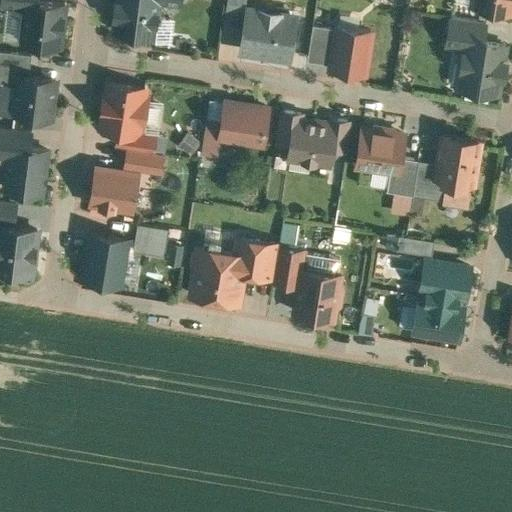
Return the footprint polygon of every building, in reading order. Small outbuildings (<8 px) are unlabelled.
[(43,0),(26,0),(25,8),(21,41),(60,45),(65,3),(43,0)] [(118,0),(118,1),(116,1),(114,16),(116,16),(114,30),(132,32),(136,37),(146,38),(150,34),(154,35),(155,23),(162,18),(157,11),(158,0),(118,0)] [(511,0),(473,0),(473,4),(487,6),(489,10),(500,11),(503,9),(511,10),(511,0)] [(295,20),(243,11),(235,54),(287,64),(295,20)] [(486,21),(451,15),(446,44),(464,47),(467,34),(484,37),(486,21)] [(333,25),(327,63),(362,68),(368,30),(333,25)] [(484,37),(467,34),(464,47),(458,85),(497,91),(500,76),(504,77),(506,61),(502,60),(505,45),(488,42),(484,37)] [(31,54),(0,49),(0,82),(17,85),(19,74),(29,75),(31,54)] [(29,75),(19,74),(17,85),(14,112),(51,117),(55,79),(29,75)] [(145,87),(109,81),(107,95),(105,94),(102,112),(104,113),(102,126),(119,129),(137,132),(138,131),(139,121),(143,122),(147,98),(143,97),(145,87)] [(268,107),(225,100),(222,119),(220,134),(221,134),(237,137),(237,138),(263,143),(268,107)] [(282,112),(280,112),(276,136),(278,136),(278,138),(291,141),(295,112),(282,110),(282,112)] [(328,121),(302,117),(303,113),(295,112),(291,141),(288,156),(330,163),(332,147),(337,119),(329,117),(328,121)] [(222,119),(206,117),(200,152),(218,155),(221,134),(220,134),(222,119)] [(349,121),(337,119),(332,147),(345,149),(345,147),(347,147),(351,123),(349,123),(349,121)] [(31,129),(0,125),(0,144),(11,146),(11,145),(29,147),(31,129)] [(404,133),(363,127),(357,164),(390,170),(398,171),(400,156),(404,133)] [(155,134),(138,131),(137,132),(119,129),(117,144),(129,146),(153,150),(155,134)] [(184,130),(176,144),(190,152),(198,138),(184,130)] [(481,142),(441,135),(437,162),(434,177),(447,179),(474,183),(481,142)] [(29,147),(11,145),(11,146),(5,188),(41,193),(47,149),(29,147)] [(153,150),(129,146),(126,164),(160,170),(163,152),(153,150)] [(418,159),(400,156),(398,171),(390,170),(387,190),(396,192),(412,194),(418,159)] [(437,162),(418,159),(412,194),(423,196),(443,199),(447,179),(434,177),(437,162)] [(137,173),(97,166),(91,201),(131,208),(137,173)] [(412,194),(396,192),(394,209),(410,211),(410,209),(412,194)] [(423,196),(412,194),(410,209),(421,211),(423,196)] [(15,202),(0,200),(0,220),(13,222),(15,202)] [(169,227),(137,222),(133,250),(164,255),(169,227)] [(37,229),(0,224),(0,267),(32,271),(37,229)] [(129,238),(89,232),(82,275),(121,282),(129,238)] [(434,240),(399,234),(396,248),(432,254),(434,240)] [(279,242),(237,236),(234,251),(246,253),(243,270),(273,275),(279,245),(279,242)] [(181,245),(172,243),(169,261),(178,263),(181,245)] [(234,251),(199,245),(199,248),(195,250),(193,264),(195,268),(191,293),(238,301),(243,270),(246,253),(234,251)] [(299,248),(279,245),(273,275),(272,280),(290,283),(293,280),(299,248)] [(470,266),(426,258),(421,288),(428,289),(426,301),(419,300),(414,330),(458,337),(463,307),(456,306),(458,294),(465,295),(470,266)] [(338,274),(304,268),(302,267),(295,311),(296,311),(297,310),(331,316),(331,317),(333,317),(335,307),(340,303),(342,289),(338,283),(340,274),(338,273),(338,274)]
